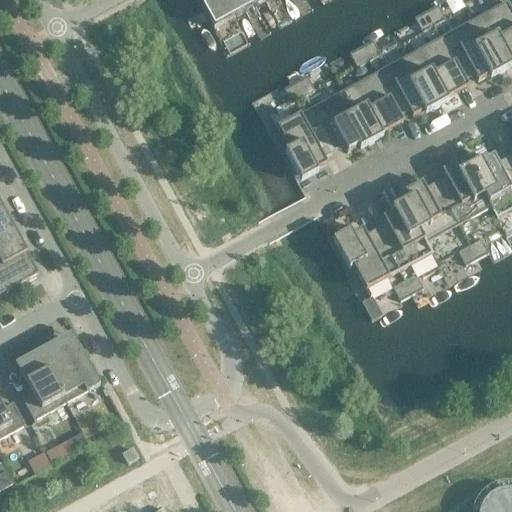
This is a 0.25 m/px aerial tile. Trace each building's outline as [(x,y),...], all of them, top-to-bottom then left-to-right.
[(235,19),(224,0),(195,0),(213,31),(235,19)] [(256,8),(251,0),(224,0),(235,19),(256,8)] [(511,14),(506,4),(473,22),(501,74),(511,68),(511,66),(511,65),(511,64),(511,14)] [(437,9),(426,15),(433,28),(445,21),(437,7),(436,8),(437,9)] [(433,28),(426,15),(416,20),(416,19),(414,20),(422,34),(433,28)] [(501,74),(473,22),(440,40),(457,70),(454,64),(464,59),(477,83),(488,77),(490,81),(501,74)] [(467,89),(457,70),(440,40),(407,58),(436,110),(448,104),(446,100),(467,89)] [(371,45),(361,50),(368,63),(380,57),(372,43),(371,44),(371,45)] [(368,63),(361,50),(351,56),(350,55),(349,56),(357,70),(368,63)] [(436,110),(407,58),(375,76),(392,106),(389,100),(398,95),(412,119),(423,113),(424,116),(436,110)] [(402,125),(392,106),(375,76),(342,93),(371,146),(382,139),(381,136),(402,125)] [(306,81),(296,86),(303,99),(314,93),(307,79),(305,79),(306,81)] [(303,99),(296,86),(286,92),(285,91),(284,91),(291,105),(303,99)] [(371,146),(342,93),(310,111),(323,136),(333,130),(347,155),(357,149),(359,152),(371,146)] [(323,136),(310,111),(277,129),(273,120),(271,120),(290,154),(286,156),(285,154),(284,155),(300,184),(317,175),(315,172),(326,166),(313,141),(323,136)] [(492,159),(482,165),(480,162),(469,168),(470,171),(470,172),(491,210),(490,210),(496,221),(511,212),(511,180),(505,184),(492,159)] [(464,160),(464,161),(459,163),(460,166),(456,168),(454,166),(441,173),(455,197),(444,203),(458,228),(490,210),(491,210),(470,172),(470,171),(469,168),(464,160)] [(408,191),(409,193),(405,196),(403,193),(403,194),(398,197),(402,205),(404,208),(404,207),(425,245),(426,245),(458,228),(444,203),(434,209),(421,184),(408,191)] [(404,208),(402,205),(391,211),(393,214),(382,219),(395,244),(385,250),(399,274),(432,256),(426,245),(425,245),(404,207),(404,208)] [(0,242),(14,235),(3,214),(0,215),(0,242)] [(362,231),(351,237),(349,233),(332,243),(348,272),(349,272),(348,270),(352,268),(370,301),(371,301),(367,292),(399,274),(385,250),(375,255),(362,231)] [(0,270),(26,256),(14,235),(0,242),(0,270)] [(480,241),(469,247),(476,260),(486,255),(487,256),(488,255),(480,241)] [(476,260),(469,247),(457,254),(465,268),(466,267),(466,266),(476,260)] [(0,298),(38,278),(26,256),(0,270),(0,298)] [(415,277),(403,283),(410,296),(421,290),(421,291),(422,291),(415,277)] [(410,296),(403,283),(392,289),(400,303),(401,303),(400,301),(410,296)] [(73,342),(41,360),(66,406),(99,388),(98,387),(73,342)] [(66,406),(41,360),(18,372),(18,373),(19,373),(31,395),(21,401),(33,424),(66,406)] [(0,441),(25,428),(12,405),(2,411),(0,407),(0,441)] [(49,452),(56,465),(72,456),(66,444),(65,443),(49,452)] [(122,456),(128,466),(138,461),(132,451),(122,456)] [(51,468),(44,455),(29,463),(36,476),(51,468)] [(0,476),(0,491),(8,487),(2,476),(0,476)] [(511,511),(511,487),(511,488),(508,487),(505,487),(501,487),(497,488),(494,489),(491,490),(487,492),(484,494),(481,496),(479,498),(476,501),(474,504),(472,507),(471,511),(473,511),(474,510),(478,511),(511,511)]
